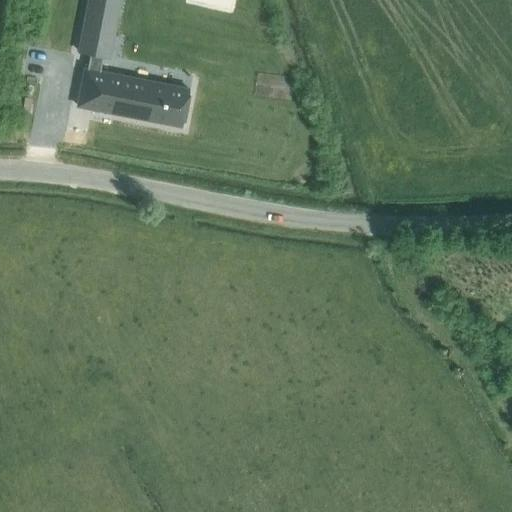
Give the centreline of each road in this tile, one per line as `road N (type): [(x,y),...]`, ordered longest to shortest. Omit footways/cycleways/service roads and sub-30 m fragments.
road 1 (unclassified): [(246,209),(378,226),(511,223)]
road 2 (unclassified): [(246,209),(72,175),(0,170)]
